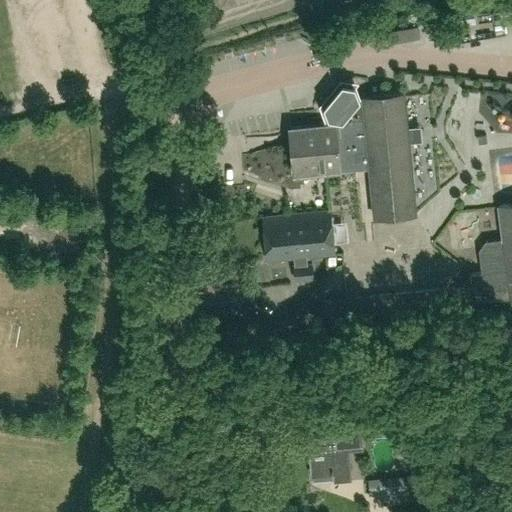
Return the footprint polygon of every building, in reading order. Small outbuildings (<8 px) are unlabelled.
[(405,97),(404,92),(359,97),(355,86),(343,84),(325,105),(330,116),(342,118),(342,122),(290,127),(294,174),(356,168),(370,166),(375,216),(416,212),(416,207),(409,140),(421,138),(420,130),(420,127),(408,128),(405,97)] [(331,209),(263,216),(267,260),(335,253),(331,209)] [(470,234),(479,249),(491,242),(483,227),(470,234)] [(312,263),(294,265),(296,279),(314,277),(312,263)] [(381,315),(447,308),(445,288),(379,295),(381,315)] [(361,318),(359,297),(322,301),(324,321),(361,318)] [(345,433),(309,436),(313,474),(331,472),(331,474),(350,472),(348,449),(362,448),(359,422),(345,423),(345,433)] [(427,474),(402,477),(403,490),(428,488),(427,474)]
